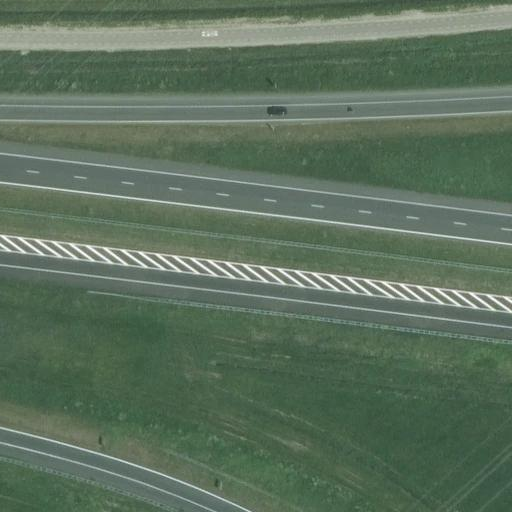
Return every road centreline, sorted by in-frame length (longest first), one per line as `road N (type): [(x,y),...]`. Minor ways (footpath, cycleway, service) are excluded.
road 1 (motorway): [(0,258),(511,321)]
road 2 (motorway): [(511,229),(0,169)]
road 3 (unclassified): [(511,16),(0,40)]
road 4 (motorway): [(511,106),(0,112)]
road 5 (motorway): [(0,435),(100,461),(229,511)]
